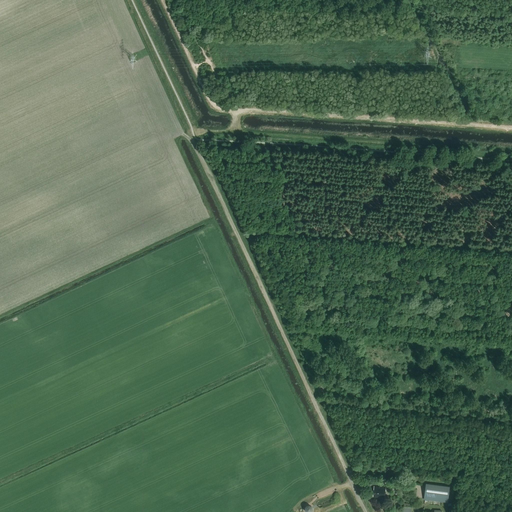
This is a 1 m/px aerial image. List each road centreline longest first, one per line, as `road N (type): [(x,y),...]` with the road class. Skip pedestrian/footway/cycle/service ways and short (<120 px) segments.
road 1 (track): [(196,139),(365,511)]
road 2 (track): [(231,141),(241,110),(511,128)]
road 3 (track): [(511,414),(310,392)]
road 4 (track): [(162,0),(213,105),(241,110)]
